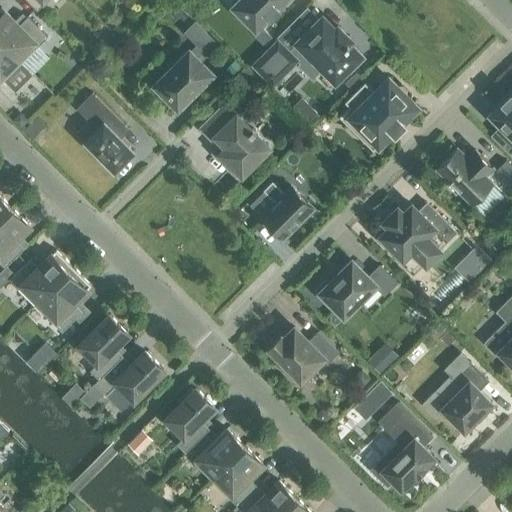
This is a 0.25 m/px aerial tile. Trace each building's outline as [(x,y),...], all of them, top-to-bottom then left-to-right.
[(27,0),(36,9),(45,1),(44,0),(27,0)] [(236,0),(232,5),(256,29),(269,15),(271,17),(280,8),(278,6),(284,0),(236,0)] [(1,7),(0,7),(0,41),(21,63),(47,36),(27,16),(18,25),(1,7)] [(254,64),(272,83),(297,58),(301,62),(299,64),(312,77),(322,67),(335,80),(347,68),(350,71),(364,57),(350,43),(350,44),(348,42),(350,39),(347,36),(345,37),(339,32),(341,30),(338,26),(335,29),(322,16),(297,41),(298,43),(289,52),(278,41),(254,64)] [(205,52),(215,42),(195,22),(185,32),(197,44),(190,51),(189,50),(155,84),(178,107),(212,73),(197,58),(204,51),(205,52)] [(262,27),(253,36),(264,47),(273,38),(262,27)] [(0,83),(21,63),(0,41),(0,83)] [(235,60),(226,69),(232,75),(240,66),(235,60)] [(256,81),(244,69),(229,84),(241,96),(256,81)] [(364,82),(345,101),(349,106),(339,115),(373,149),(417,106),(388,77),(374,91),(364,82)] [(125,125),(92,92),(77,108),(97,128),(84,141),(114,170),(134,150),(117,134),(125,125)] [(495,138),(511,154),(511,92),(511,93),(502,101),(503,102),(491,114),(505,128),(495,138)] [(272,103),(280,111),(285,106),(277,98),(272,103)] [(229,100),(201,128),(224,150),(222,152),(242,173),(268,147),(254,132),(255,130),(252,128),(251,129),(240,118),(244,115),(229,100)] [(314,109),(304,119),(309,124),(318,114),(314,109)] [(20,111),(12,119),(20,128),(28,120),(20,111)] [(37,115),(23,130),(32,139),(46,124),(37,115)] [(450,181),(447,185),(456,193),(459,190),(473,204),(492,184),(484,176),(493,167),(478,153),(470,161),(456,148),(437,168),(450,181)] [(496,170),(511,186),(511,166),(505,160),(496,170)] [(261,216),(283,238),(313,208),(291,186),(283,193),(272,182),(264,190),(275,201),(261,216)] [(0,218),(11,207),(0,195),(0,218)] [(403,212),(397,207),(383,221),(386,223),(374,235),(389,251),(393,247),(403,258),(412,249),(426,263),(440,249),(439,248),(456,231),(432,207),(423,216),(412,204),(403,212)] [(11,207),(0,218),(0,259),(6,265),(24,247),(16,238),(29,225),(11,207)] [(477,244),(465,256),(479,271),(492,259),(477,244)] [(9,278),(35,305),(73,267),(56,249),(38,267),(29,258),(9,278)] [(328,306),(332,302),(344,314),(374,284),(384,294),(396,282),(379,265),(368,276),(352,260),(332,280),(328,276),(313,291),(328,306)] [(73,267),(35,305),(61,331),(82,311),(73,302),(91,284),(73,267)] [(90,370),(98,378),(99,379),(123,355),(114,346),(127,333),(109,315),(76,347),(94,365),(90,370)] [(322,357),(327,362),(338,351),(318,331),(308,341),(294,327),(283,338),(280,335),(269,347),(284,362),(280,366),(293,379),(297,375),(301,379),(322,357)] [(511,330),(499,343),(502,346),(498,350),(511,364),(511,330)] [(36,350),(26,361),(37,372),(56,352),(48,344),(39,353),(36,350)] [(99,379),(98,378),(94,383),(106,395),(118,383),(134,398),(149,383),(152,387),(165,374),(161,371),(163,369),(145,351),(132,364),(123,355),(99,379)] [(441,407),(464,430),(492,402),(479,389),(488,380),(469,361),(452,378),(461,387),(441,407)] [(71,386),(61,396),(71,405),(80,395),(71,386)] [(186,453),(187,451),(205,433),(214,424),(205,415),(214,406),(196,388),(194,390),(190,387),(178,399),(181,403),(166,417),(184,435),(176,443),(186,453)] [(88,388),(80,396),(90,406),(97,398),(88,388)] [(371,388),(362,397),(374,409),(383,401),(371,388)] [(398,440),(371,468),(387,485),(393,479),(402,488),(416,474),(417,474),(426,466),(425,465),(434,456),(423,445),(432,435),(398,401),(378,420),(398,440)] [(318,412),(314,416),(322,424),(330,416),(326,412),(318,412)] [(0,422),(0,438),(8,430),(0,422)] [(193,462),(211,479),(245,445),(227,428),(214,441),(205,433),(187,451),(195,459),(193,462)] [(135,434),(127,442),(138,453),(146,445),(135,434)] [(237,505),(239,503),(257,485),(249,476),(262,463),(245,445),(211,479),(237,505)] [(250,510),(252,511),(281,511),(296,497),(279,480),(266,493),(257,485),(239,503),(248,511),(250,510)] [(310,511),(296,497),(281,511),(310,511)] [(68,502),(62,508),(65,511),(76,511),(77,511),(68,502)]
